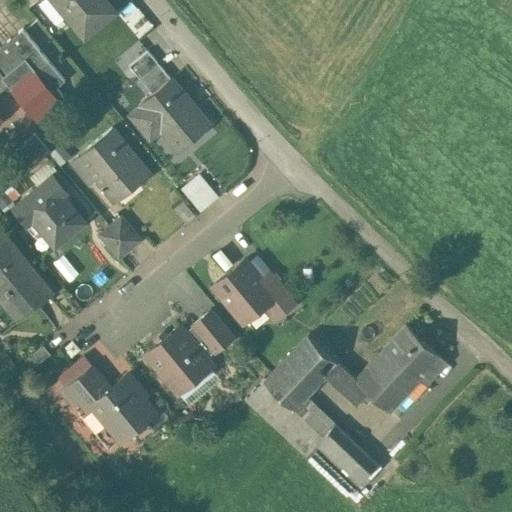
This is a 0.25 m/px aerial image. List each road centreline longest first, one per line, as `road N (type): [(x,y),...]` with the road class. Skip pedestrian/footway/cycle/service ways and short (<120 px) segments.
road 1 (residential): [(511,368),(288,162)]
road 2 (residential): [(288,162),(89,330)]
road 3 (residential): [(288,162),(152,0)]
